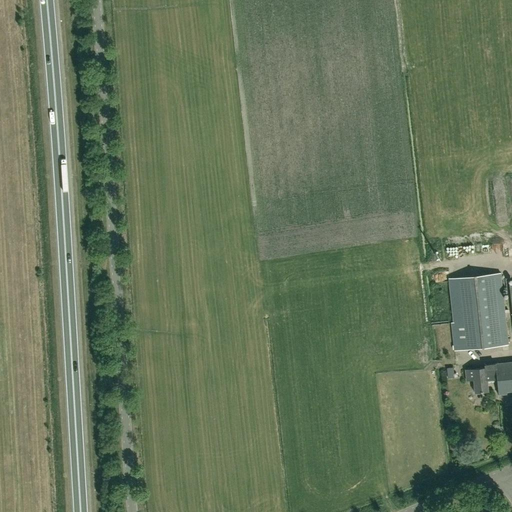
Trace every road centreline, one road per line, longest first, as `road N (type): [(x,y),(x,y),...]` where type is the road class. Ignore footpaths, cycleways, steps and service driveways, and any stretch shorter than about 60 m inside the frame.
road 1 (unclassified): [(138,511),(95,0)]
road 2 (trunk): [(79,511),(46,0)]
